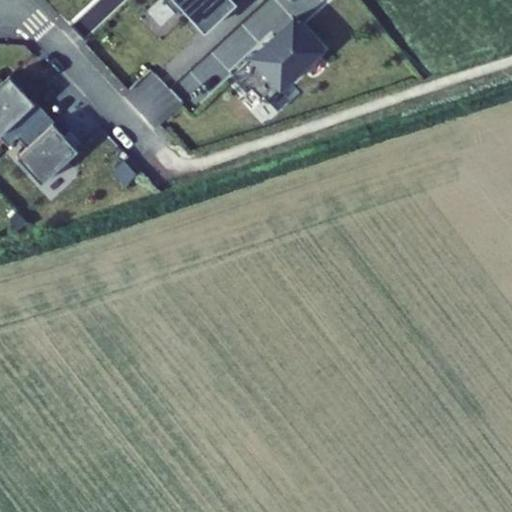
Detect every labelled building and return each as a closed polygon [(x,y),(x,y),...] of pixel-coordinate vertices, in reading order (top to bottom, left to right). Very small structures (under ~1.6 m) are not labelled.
[(231,0),(168,0),(177,9),(184,2),(205,24),(216,14),(213,11),(220,5),(223,8),(231,0)] [(295,17),(293,14),(274,32),(276,34),(295,17)] [(321,45),(295,17),(276,34),(274,32),(231,71),(246,87),(252,83),(265,97),(288,76),(290,78),(304,65),(302,63),(321,45)] [(0,78),(0,127),(8,120),(17,130),(44,106),(10,69),(0,78)] [(27,140),(16,150),(40,177),(78,143),(44,106),(17,130),(27,140)]
